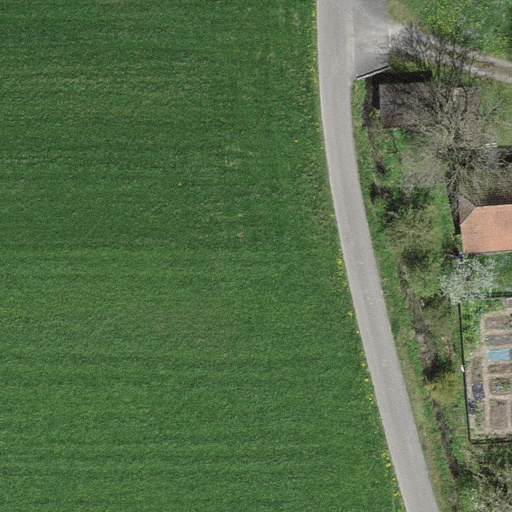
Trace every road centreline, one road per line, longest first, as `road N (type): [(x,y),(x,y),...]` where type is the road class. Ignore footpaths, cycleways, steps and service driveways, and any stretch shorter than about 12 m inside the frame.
road 1 (unclassified): [(423,511),(342,173),(334,0)]
road 2 (track): [(511,70),(335,34)]
